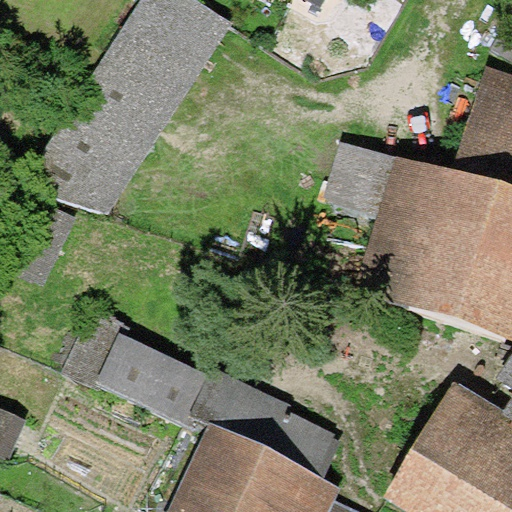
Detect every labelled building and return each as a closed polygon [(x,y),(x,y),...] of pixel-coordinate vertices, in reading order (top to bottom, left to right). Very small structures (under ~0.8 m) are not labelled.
[(195,0),(146,0),(24,188),(104,215),(230,22),(195,0)] [(412,310),(507,341),(511,326),(511,81),(488,74),(455,177),(412,310)] [(307,276),(364,295),(407,162),(349,145),(307,276)] [(407,162),(364,295),(412,310),(455,177),(407,162)] [(7,263),(40,279),(71,218),(38,202),(7,263)] [(199,425),(211,394),(123,352),(103,388),(196,432),(199,425)] [(267,457),(288,414),(219,378),(211,394),(199,425),(221,434),(267,457)] [(418,511),(511,511),(511,418),(458,386),(392,497),(418,511)] [(324,431),(288,414),(267,457),(313,480),(319,483),(335,449),(324,431)] [(184,511),(297,511),(313,480),(267,457),(221,434),(184,511)]
